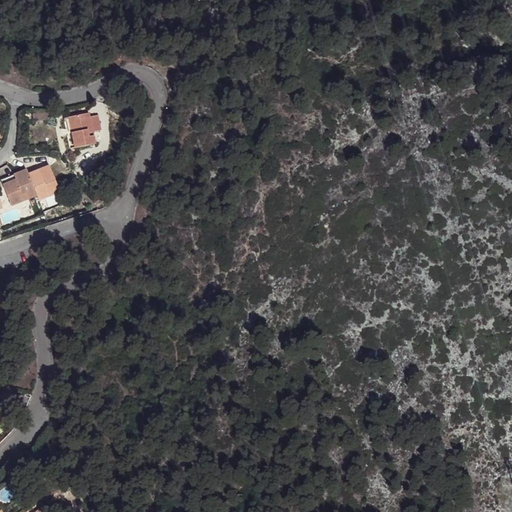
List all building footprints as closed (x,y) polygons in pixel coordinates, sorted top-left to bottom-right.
[(89,113),(72,116),(76,132),(71,133),(75,148),(95,143),(93,132),(101,130),(98,115),(89,117),(89,113)] [(28,174),(33,187),(43,183),(39,173),(50,169),(49,165),(28,174)] [(15,179),(3,184),(11,205),(21,202),(19,196),(26,193),(28,199),(36,195),(33,187),(28,174),(26,169),(13,174),(15,179)] [(43,183),(33,187),(36,195),(37,196),(47,192),(48,196),(59,192),(50,169),(39,173),(43,183)] [(15,179),(13,174),(1,179),(3,184),(15,179)] [(19,196),(21,202),(28,199),(26,193),(19,196)]
